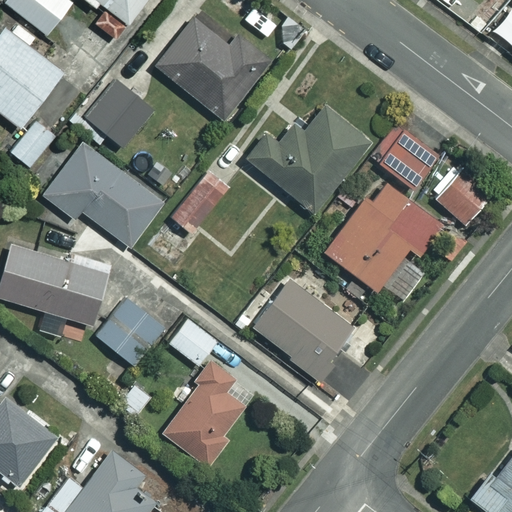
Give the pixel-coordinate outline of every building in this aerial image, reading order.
[(68,2),(66,0),(2,0),(1,2),(43,34),(68,2)] [(78,0),(92,10),(97,3),(103,7),(90,25),(111,40),(139,0),(78,0)] [(29,35),(6,19),(0,27),(0,114),(17,127),(56,72),(21,46),(29,35)] [(224,46),(189,20),(152,69),(220,120),(267,57),(235,33),(224,46)] [(150,114),(113,82),(83,117),(119,149),(150,114)] [(366,140),(319,104),(298,131),(290,125),(279,139),(265,128),(240,160),(311,213),(366,140)] [(52,134),(33,117),(5,150),(24,166),(52,134)] [(433,160),(392,127),(368,157),(409,190),(433,160)] [(158,200),(74,143),(37,197),(69,219),(76,210),(127,245),(158,200)] [(220,186),(199,171),(166,218),(187,233),(220,186)] [(485,197),(457,172),(432,200),(461,224),(485,197)] [(319,248),(368,290),(372,285),(397,305),(423,273),(398,253),(403,247),(411,254),(434,226),(378,178),(319,248)] [(101,271),(5,245),(0,261),(0,300),(87,324),(101,271)] [(378,353),(286,278),(247,326),(338,401),(378,353)] [(158,326),(120,298),(92,337),(130,365),(158,326)] [(212,341),(183,318),(164,342),(193,365),(212,341)] [(230,380),(208,363),(156,432),(198,464),(241,407),(221,392),(230,380)] [(148,395),(131,382),(114,403),(131,416),(148,395)] [(0,395),(0,394),(0,475),(13,486),(53,437),(0,395)] [(511,511),(511,443),(468,502),(481,511),(511,511)] [(144,471),(111,445),(83,480),(71,471),(40,511),(41,511),(146,511),(152,505),(130,488),(144,471)]
